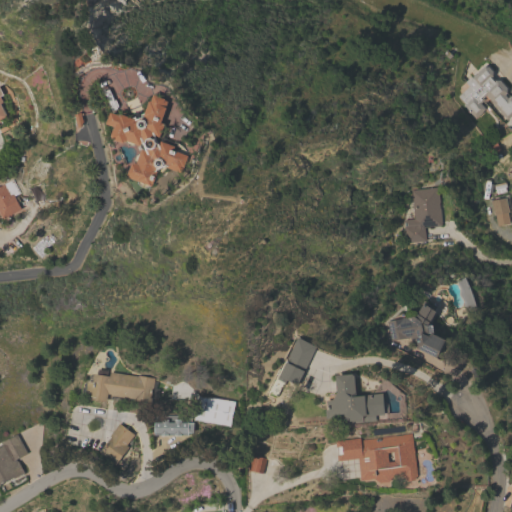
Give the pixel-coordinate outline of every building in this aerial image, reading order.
[(454,95),(487,66),(511,94),(511,114),(506,120),(490,102),(473,117),(454,95)] [(138,145),(112,140),(115,126),(108,125),(110,113),(146,120),(150,96),(168,99),(160,144),(187,149),(183,171),(157,167),(154,185),(131,181),(138,145)] [(1,220),(0,217),(0,185),(13,181),(24,211),(1,220)] [(511,191),(511,224),(496,227),(492,202),(511,198),(510,192),(511,191)] [(389,347),(388,317),(430,316),(431,337),(438,337),(439,346),(389,347)] [(277,378),(285,363),(301,372),(294,386),(277,378)] [(154,377),(151,404),(85,395),(87,381),(95,382),(97,370),(154,377)] [(357,395),(384,394),(385,421),(327,423),(326,399),(336,399),(335,375),(356,374),(357,395)] [(233,425),(201,425),(201,401),(233,401),(233,425)] [(154,436),(154,419),(193,419),(193,436),(154,436)] [(137,436),(115,465),(98,452),(120,423),(137,436)] [(26,475),(0,484),(0,441),(20,434),(27,454),(20,457),(26,475)] [(413,434),(416,479),(361,484),(359,460),(338,461),(336,440),(413,434)]
